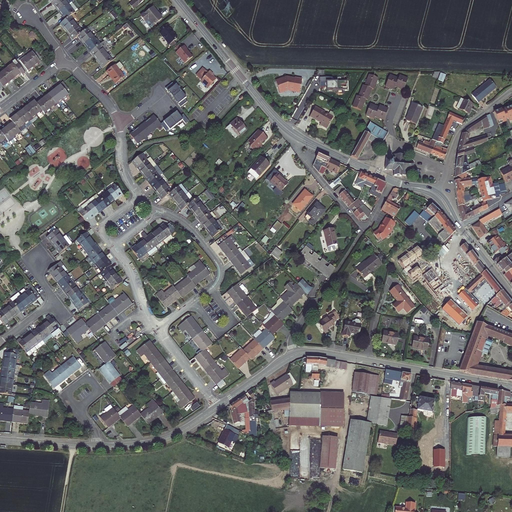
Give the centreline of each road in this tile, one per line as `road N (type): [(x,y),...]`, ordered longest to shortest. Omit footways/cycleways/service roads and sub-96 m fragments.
road 1 (tertiary): [(293,355),(316,352),(511,386)]
road 2 (residential): [(158,330),(216,286),(221,268),(184,222),(153,208)]
road 3 (secondary): [(292,133),(178,0)]
road 4 (residential): [(62,60),(113,109),(122,165),(140,196)]
road 5 (tertiary): [(95,446),(158,441),(216,407)]
road 6 (secondary): [(511,294),(436,194)]
road 7 (residential): [(363,228),(309,168),(292,133)]
